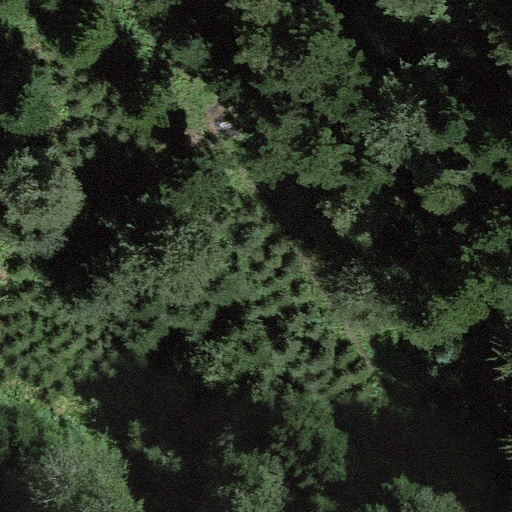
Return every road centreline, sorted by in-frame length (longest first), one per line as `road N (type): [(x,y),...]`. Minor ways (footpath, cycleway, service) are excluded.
road 1 (track): [(149,0),(487,511)]
road 2 (track): [(0,404),(34,413),(104,453),(164,511)]
